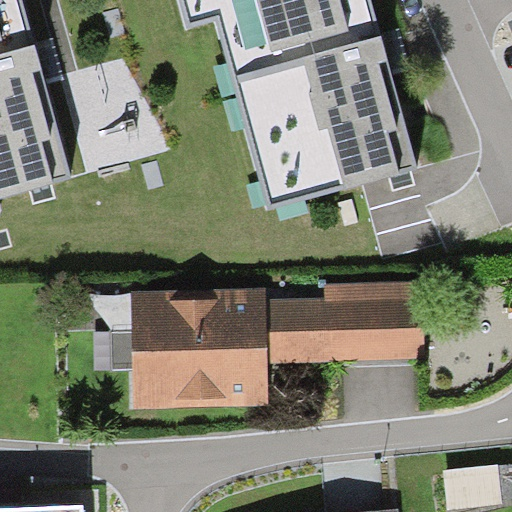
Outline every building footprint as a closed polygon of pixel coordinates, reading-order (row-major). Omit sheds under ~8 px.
[(0,0),(0,207),(74,187),(22,0),(0,0)] [(175,0),(182,22),(212,13),(208,0),(175,0)] [(411,167),(366,0),(208,0),(212,13),(263,206),(411,167)] [(267,291),(130,292),(131,335),(112,335),(113,372),(132,372),(132,412),(266,412),(266,362),(418,361),(417,289),(326,289),(326,304),(267,304),(267,291)] [(459,504),(511,502),(509,464),(458,466),(459,504)] [(79,511),(79,500),(0,502),(0,511),(79,511)]
